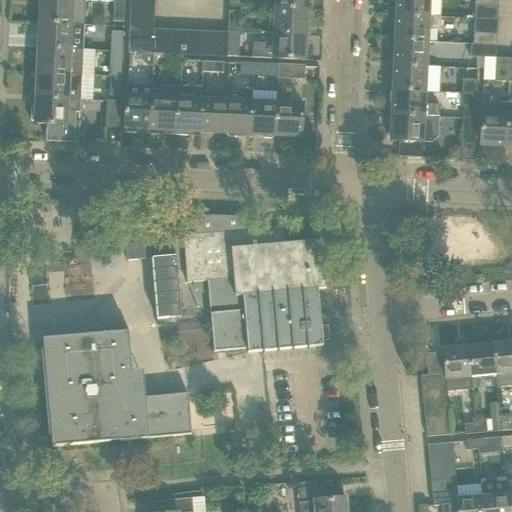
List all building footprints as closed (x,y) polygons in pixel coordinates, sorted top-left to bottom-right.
[(40,0),(39,23),(83,25),(85,1),(71,0),(40,0)] [(306,0),(275,0),(275,9),(306,10),(306,0)] [(396,0),(396,16),(427,17),(428,0),(396,0)] [(474,0),(474,20),(497,21),(498,0),(474,0)] [(119,1),(114,1),(113,22),(123,22),(124,3),(119,3),(119,1)] [(154,7),(131,6),(130,18),(153,19),(154,7)] [(306,10),(275,9),(274,34),(305,35),(306,10)] [(237,32),(238,12),(228,12),(227,31),(237,32)] [(396,16),(395,41),(426,42),(427,30),(440,31),(441,18),(427,17),(396,16)] [(130,18),(129,30),(153,31),(153,30),(153,19),(130,18)] [(473,33),(473,45),(496,47),(497,34),(497,21),(474,20),(473,33)] [(39,23),(38,48),(69,50),(70,25),(39,23)] [(128,52),(152,53),(153,31),(129,30),(128,52)] [(153,30),(153,31),(152,53),(153,53),(164,54),(165,31),(153,30)] [(165,31),(164,54),(177,55),(178,31),(165,31)] [(178,31),(177,55),(189,55),(190,32),(178,31)] [(227,34),(226,57),(236,57),(238,57),(239,32),(237,32),(227,31),(227,34)] [(112,32),(111,51),(116,51),(116,53),(121,54),(122,33),(112,32)] [(190,32),(189,55),(201,56),(202,33),(190,32)] [(202,33),(201,56),(213,56),(214,33),(202,33)] [(214,33),(213,56),(226,57),(227,34),(214,33)] [(252,44),(251,58),(304,61),(305,35),(274,34),(273,45),(252,44)] [(395,41),(394,66),(425,67),(426,42),(395,41)] [(471,45),(470,59),(495,60),(495,59),(496,47),(473,45),(471,45)] [(38,48),(37,73),(81,75),(82,51),(38,48)] [(116,51),(111,51),(110,72),(120,72),(121,54),(116,53),(116,51)] [(495,59),(495,60),(494,82),(508,82),(510,59),(495,59)] [(203,62),(203,72),(222,73),(223,63),(203,62)] [(240,64),(239,74),(251,74),(251,69),(254,69),(254,64),(240,64)] [(251,69),(251,74),(272,75),(273,65),(254,64),(254,69),(251,69)] [(303,79),(303,67),(278,65),(277,78),(303,79)] [(425,67),(394,66),(392,91),(424,92),(425,67)] [(37,73),(35,98),(79,100),(81,75),(37,73)] [(120,97),(121,78),(109,77),(108,97),(120,97)] [(462,79),(461,94),(476,95),(477,80),(462,79)] [(151,99),(149,130),(156,130),(161,137),(163,137),(174,137),(174,131),(176,100),(176,88),(164,87),(152,87),(151,99)] [(174,137),(188,138),(193,132),(199,132),(201,101),(202,88),(177,87),(177,100),(176,100),(174,131),(174,137)] [(224,133),(224,140),(238,140),(243,134),(249,134),(251,103),(251,90),(239,90),(238,103),(226,102),(224,133)] [(392,91),(391,116),(438,118),(439,104),(423,103),(424,92),(392,91)] [(476,95),(461,94),(461,110),(462,110),(462,119),(475,120),(475,110),(476,95)] [(249,134),(249,141),(263,141),(268,135),(274,136),(276,104),(276,98),(262,97),(261,104),(251,103),(249,134)] [(79,113),(79,100),(35,98),(35,110),(31,109),(30,122),(34,122),(34,124),(46,124),(45,142),(72,143),(73,112),(79,113)] [(124,135),(138,135),(143,129),(149,130),(151,99),(125,98),(124,135)] [(201,101),(199,132),(224,133),(226,102),(201,101)] [(105,127),(118,128),(119,102),(106,102),(105,127)] [(495,103),(495,115),(481,115),(480,146),(505,147),(507,104),(495,103)] [(301,106),(276,104),(274,136),(300,137),(301,106)] [(438,118),(391,116),(390,141),(431,143),(437,138),(438,130),(438,118)] [(462,119),(461,145),(474,145),(475,120),(462,119)] [(193,235),(182,236),(186,283),(207,281),(213,352),(246,349),(247,353),(262,352),(271,351),(322,346),(321,338),(325,338),(325,330),(321,330),(317,290),(325,289),(321,241),(311,242),(309,226),(310,226),(310,225),(246,230),(245,217),(192,215),(193,235)] [(151,259),(156,320),(180,318),(173,233),(124,237),(126,261),(151,259)] [(92,331),(93,335),(42,339),(51,447),(191,435),(187,394),(133,399),(127,328),(92,331)] [(470,378),(468,347),(467,341),(456,342),(457,348),(442,350),(444,374),(446,374),(447,386),(448,392),(471,390),(470,378)] [(511,343),(492,345),(495,376),(497,387),(511,385),(511,343)] [(492,345),(468,347),(470,378),(495,376),(492,345)] [(446,374),(444,374),(420,376),(421,388),(447,386),(446,374)] [(448,392),(447,386),(421,388),(422,401),(449,398),(448,392)] [(450,410),(449,398),(422,401),(423,413),(450,410)] [(498,403),(489,404),(491,432),(500,432),(499,422),(498,403)] [(451,423),(450,410),(423,413),(425,425),(451,423)] [(268,419),(258,420),(259,431),(269,430),(268,419)] [(452,435),(451,423),(425,425),(426,437),(452,435)] [(485,423),(475,424),(475,434),(486,433),(485,423)] [(475,434),(475,424),(464,425),(465,435),(475,434)] [(511,447),(511,437),(501,438),(502,448),(511,447)] [(501,438),(476,440),(477,450),(502,448),(501,438)] [(477,450),(476,440),(467,441),(467,451),(477,450)] [(428,458),(454,455),(453,443),(427,445),(428,458)] [(454,455),(428,458),(429,470),(455,467),(454,455)] [(455,467),(429,470),(430,482),(456,480),(455,467)] [(508,511),(506,493),(505,479),(480,481),(481,495),(482,511),(508,511)] [(456,480),(430,482),(431,494),(457,492),(456,480)] [(345,511),(344,499),(323,501),(321,487),(297,489),(298,511),(345,511)] [(458,498),(457,492),(431,494),(432,507),(441,506),(458,504),(458,498)] [(458,504),(441,506),(441,511),(482,511),(481,495),(458,498),(458,504)] [(167,511),(192,511),(191,499),(166,501),(167,511)]
